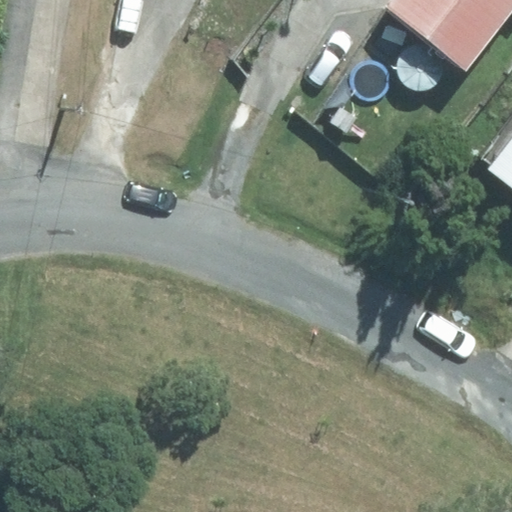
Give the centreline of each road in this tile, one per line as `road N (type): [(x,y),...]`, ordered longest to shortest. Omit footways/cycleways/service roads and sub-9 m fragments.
road 1 (residential): [(0,223),(24,214),(193,240),(390,328),(486,395)]
road 2 (residential): [(296,511),(325,453),(371,422),(486,395)]
